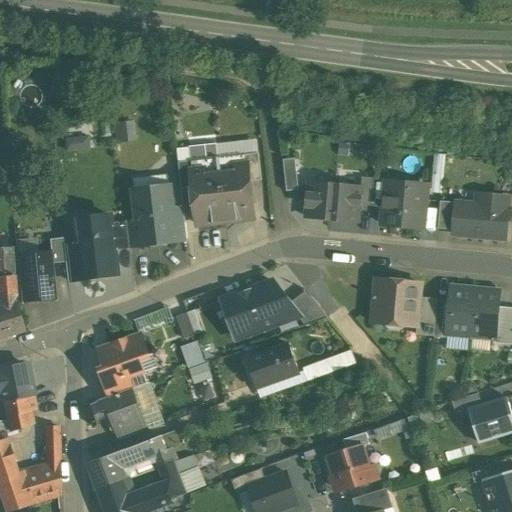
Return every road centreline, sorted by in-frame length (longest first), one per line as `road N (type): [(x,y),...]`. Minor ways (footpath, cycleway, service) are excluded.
road 1 (tertiary): [(511,68),(245,42),(0,5)]
road 2 (track): [(290,248),(264,104),(241,78),(0,46)]
road 3 (residential): [(290,248),(69,334)]
road 4 (residential): [(511,271),(290,248)]
road 5 (residential): [(69,334),(73,511)]
road 6 (residential): [(372,359),(290,248)]
